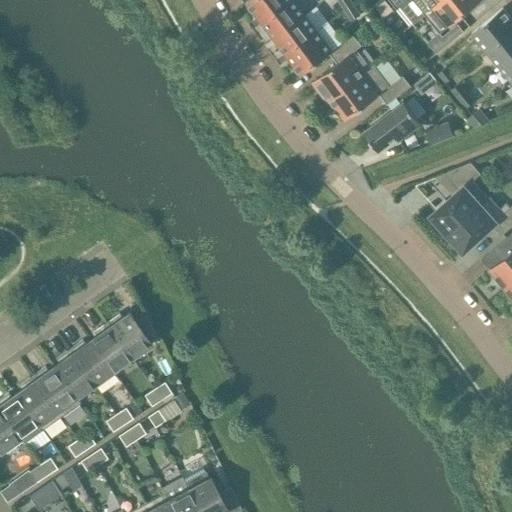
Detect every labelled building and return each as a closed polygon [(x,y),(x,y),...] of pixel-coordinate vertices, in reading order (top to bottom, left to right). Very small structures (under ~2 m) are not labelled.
[(290,0),(249,0),(247,2),(262,22),(290,0)] [(306,14),(294,0),(290,0),(262,22),(274,38),(306,14)] [(354,4),(351,0),(339,0),(346,10),(354,4)] [(390,0),(398,9),(408,0),(413,0),(425,14),(442,0),(390,0)] [(480,0),(442,0),(425,14),(440,33),(480,0)] [(346,10),(352,20),(361,14),(354,4),(346,10)] [(472,32),(486,50),(511,29),(511,18),(503,7),(472,32)] [(286,55),(318,30),(306,14),(274,38),(286,55)] [(458,24),(442,37),(448,44),(464,31),(458,24)] [(511,29),(486,50),(499,66),(511,55),(511,29)] [(286,55),(301,75),(333,51),(318,30),(286,55)] [(371,67),(357,49),(362,45),(355,35),(331,53),(338,63),(312,82),(328,103),(331,100),(331,99),(372,68),(371,67)] [(511,55),(499,66),(511,81),(511,55)] [(371,67),(372,68),(331,99),(331,100),(346,119),(380,94),(387,104),(411,86),(404,75),(390,86),(374,65),(371,67)] [(454,76),(446,67),(438,73),(446,82),(454,76)] [(452,89),(459,99),(467,92),(459,83),(452,89)] [(475,101),(467,92),(459,99),(467,108),(475,101)] [(364,131),(379,150),(396,137),(399,140),(422,123),(405,101),(364,131)] [(490,121),(480,108),(468,118),(475,127),(490,121)] [(426,131),(431,144),(454,135),(449,122),(426,131)] [(448,233),(480,204),(481,204),(489,197),(474,180),(481,173),(471,162),(445,173),(460,190),(432,215),(448,233)] [(448,233),(464,251),(500,219),(499,218),(511,207),(507,203),(500,209),(489,197),(481,204),(480,204),(448,233)] [(511,205),(511,207),(499,218),(500,219),(509,229),(511,225),(511,205)] [(503,258),(491,268),(506,287),(511,281),(511,233),(495,248),(503,258)] [(119,313),(106,322),(131,357),(150,343),(152,342),(151,341),(157,336),(147,315),(146,315),(136,323),(130,315),(129,313),(131,312),(130,311),(122,316),(119,313)] [(92,342),(112,370),(131,357),(106,322),(92,332),(97,338),(92,342)] [(94,383),(112,370),(92,342),(87,346),(82,339),(69,349),(94,383)] [(75,397),(76,396),(94,383),(69,349),(55,358),(60,365),(55,369),(75,397)] [(32,375),(61,416),(80,403),(76,396),(75,397),(55,369),(50,372),(45,366),(32,375)] [(43,430),(61,416),(32,375),(18,385),(23,392),(18,395),(43,430)] [(154,388),(161,399),(172,392),(164,381),(154,388)] [(161,399),(154,388),(144,395),(151,406),(161,399)] [(0,398),(0,409),(19,437),(24,443),(43,430),(18,395),(13,399),(8,392),(0,398)] [(182,392),(171,399),(179,411),(190,404),(182,392)] [(115,414),(123,425),(133,418),(126,407),(115,414)] [(0,450),(19,437),(0,409),(0,450)] [(165,420),(158,409),(148,416),(155,427),(165,420)] [(123,425),(115,414),(105,420),(113,431),(123,425)] [(139,422),(128,429),(136,440),(146,433),(139,422)] [(125,446),(136,440),(128,429),(118,435),(125,446)] [(88,432),(77,439),(85,450),(95,443),(88,432)] [(85,450),(77,439),(67,445),(75,456),(85,450)] [(100,447),(90,454),(97,465),(107,458),(100,447)] [(97,465),(90,454),(80,461),(87,471),(97,465)] [(39,464),(47,475),(57,468),(50,457),(39,464)] [(47,475),(39,464),(29,471),(36,482),(47,475)] [(184,482),(200,511),(234,511),(241,508),(231,486),(217,493),(205,470),(185,481),(184,482)] [(52,479),(59,490),(70,483),(62,472),(52,479)] [(162,489),(164,493),(164,492),(174,511),(200,511),(184,482),(185,481),(183,478),(162,489)] [(59,490),(52,479),(29,495),(38,509),(61,493),(59,490)] [(164,493),(144,503),(148,511),(174,511),(164,492),(164,493)] [(148,511),(144,503),(127,511),(148,511)]
